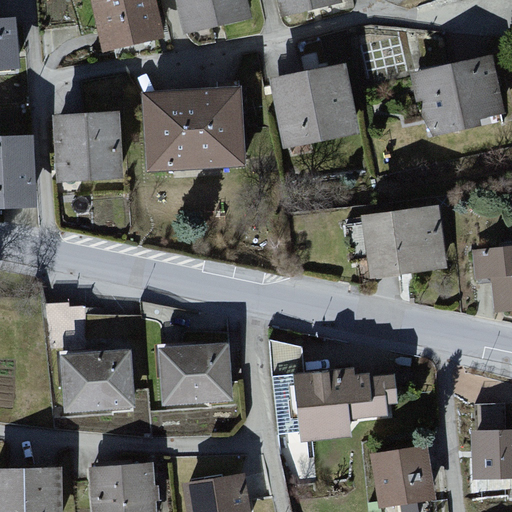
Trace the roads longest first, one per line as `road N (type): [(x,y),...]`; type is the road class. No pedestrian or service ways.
road 1 (residential): [(374,17),(45,85)]
road 2 (residential): [(262,428),(240,445),(101,448),(0,434)]
road 3 (residential): [(255,299),(52,258)]
road 4 (residential): [(444,338),(255,299)]
road 5 (residential): [(444,338),(461,511)]
road 6 (residential): [(45,85),(52,258)]
road 7 (residential): [(511,27),(374,17)]
road 8 (residential): [(255,299),(262,428)]
